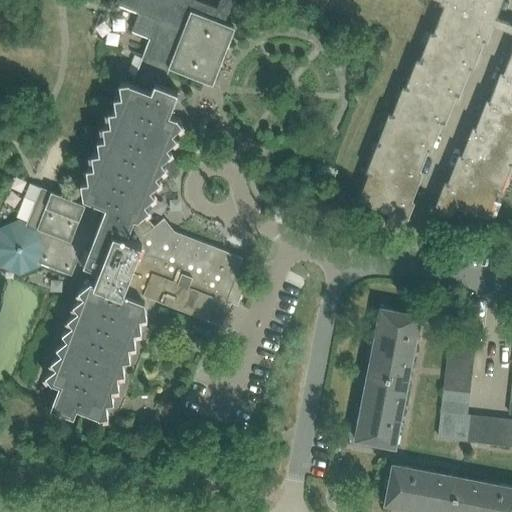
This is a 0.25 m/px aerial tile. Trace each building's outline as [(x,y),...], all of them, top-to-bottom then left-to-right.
[(0,264),(1,266),(20,273),(39,266),(40,263),(72,275),(77,261),(99,269),(93,284),(90,282),(78,292),(83,298),(73,306),(77,312),(67,320),(72,326),(62,334),(67,340),(56,348),(61,354),(51,362),(56,368),(45,376),(51,383),(59,386),(50,408),(62,412),(73,417),(76,409),(98,417),(99,418),(108,417),(106,404),(113,402),(111,390),(119,388),(117,376),(124,374),(122,361),(130,360),(128,348),(135,346),(134,333),(141,332),(139,319),(146,318),(144,303),(141,302),(144,295),(223,326),(227,313),(222,311),(225,303),(236,307),(236,306),(245,285),(234,280),(243,258),(174,231),(169,224),(164,218),(163,217),(153,225),(143,212),(148,208),(145,203),(154,195),(150,189),(160,181),(155,175),(166,167),(161,161),(171,152),(166,146),(176,138),(172,132),(182,124),(176,117),(169,114),(177,92),(162,86),(170,68),(212,85),(234,28),(224,24),(233,0),(220,0),(217,9),(193,0),(117,0),(116,3),(138,12),(135,21),(131,30),(132,30),(150,37),(146,48),(132,83),(128,82),(120,83),(121,96),(114,97),(116,110),(109,112),(110,124),(103,126),(104,139),(97,140),(99,153),(92,154),(93,167),(86,168),(88,181),(81,182),(83,197),(86,199),(84,203),(40,188),(27,222),(18,219),(0,226),(0,264)] [(440,0),(439,4),(443,6),(433,33),(430,32),(419,60),(416,59),(405,87),(403,86),(392,114),(389,113),(366,171),(368,173),(357,201),(387,212),(383,222),(403,230),(407,218),(414,202),(411,200),(422,173),(419,171),(428,150),(431,151),(442,122),(444,123),(455,95),(458,96),(465,79),(470,68),(472,69),(483,41),(486,42),(492,25),(502,29),(511,32),(511,53),(503,73),(500,72),(489,100),(486,99),(475,128),(472,126),(461,155),(458,153),(447,182),(444,181),(433,209),(452,216),(455,206),(487,218),(497,190),(501,191),(511,163),(511,24),(506,22),(495,18),(502,0),(440,0)] [(171,152),(161,161),(166,167),(175,179),(187,150),(176,138),(166,146),(171,152)] [(354,440),(395,448),(421,315),(380,307),(354,440)] [(449,346),(446,372),(471,374),(474,349),(449,346)] [(445,378),(444,389),(469,392),(470,380),(445,378)] [(444,389),(442,401),(468,404),(469,392),(444,389)] [(442,401),(441,412),(455,414),(466,415),(468,404),(442,401)] [(470,441),(481,442),(484,417),(472,416),(470,441)] [(481,442),(493,443),(496,418),(484,417),(481,442)] [(493,443),(505,445),(506,432),(508,420),(496,418),(493,443)] [(438,437),(451,439),(453,432),(439,430),(438,437)] [(453,432),(451,439),(464,440),(464,433),(453,432)] [(384,504),(426,511),(511,511),(511,486),(392,463),(384,504)]
